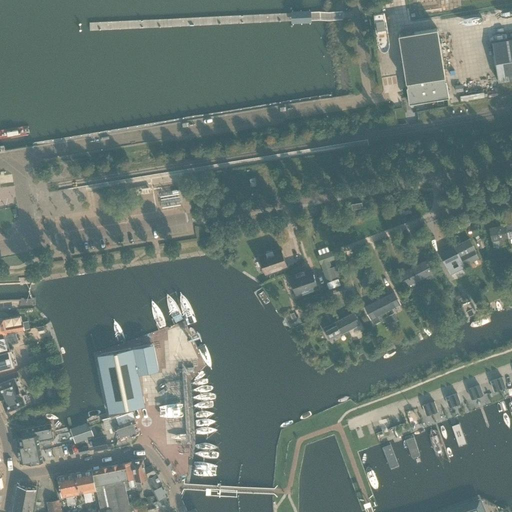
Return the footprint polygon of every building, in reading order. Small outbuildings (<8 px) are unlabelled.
[(311,12),(292,13),(292,24),(312,23),(311,12)] [(402,34),(398,35),(399,41),(405,76),(406,82),(407,86),(406,86),(408,103),(422,101),(423,106),(428,105),(427,100),(449,96),(446,80),(445,80),(444,77),(445,76),(444,70),(438,35),(439,35),(437,28),(433,29),(402,34)] [(511,39),(492,42),(498,82),(511,79),(511,39)] [(401,216),(412,213),(410,205),(399,208),(401,216)] [(499,240),(508,238),(506,225),(489,228),(492,242),(493,246),(500,245),(499,240)] [(486,245),(481,238),(476,240),(481,248),(486,245)] [(454,246),(460,258),(461,258),(464,265),(479,258),(469,239),(454,246)] [(446,266),(460,258),(454,246),(440,254),(446,266)] [(265,273),(286,266),(281,249),(259,256),(265,273)] [(320,256),(318,256),(321,264),(329,261),(336,259),(333,251),(329,252),(321,255),(320,256)] [(428,260),(414,267),(420,279),(434,272),(428,260)] [(336,280),(331,265),(322,268),(327,283),(336,280)] [(405,286),(420,279),(414,267),(399,274),(405,286)] [(296,294),(317,286),(311,270),(290,277),(296,294)] [(375,272),(369,276),(373,283),(379,280),(375,272)] [(371,284),(367,277),(361,280),(365,287),(371,284)] [(423,285),(418,288),(422,296),(427,293),(423,285)] [(394,292),(379,300),(385,311),(400,304),(394,292)] [(463,297),(460,292),(459,292),(454,294),(457,300),(463,297)] [(378,315),(385,311),(379,300),(364,307),(371,319),(373,324),(380,320),(378,315)] [(430,309),(425,310),(429,320),(434,319),(430,309)] [(290,328),(302,323),(299,316),(296,317),(294,313),(291,314),(291,313),(284,316),(287,321),(290,328)] [(353,313),(338,320),(344,332),(359,325),(353,313)] [(398,320),(394,313),(388,316),(392,323),(398,320)] [(0,334),(24,330),(22,322),(21,316),(3,319),(0,319),(0,334)] [(344,332),(338,320),(323,328),(330,340),(344,332)] [(0,351),(9,349),(5,334),(0,334),(0,351)] [(156,370),(151,344),(96,355),(110,412),(142,405),(136,374),(156,370)] [(9,349),(0,351),(0,369),(14,366),(9,349)] [(506,385),(503,376),(496,378),(499,388),(506,385)] [(0,383),(0,398),(2,403),(2,402),(6,411),(24,404),(14,378),(0,383)] [(499,388),(496,378),(490,381),(493,390),(499,388)] [(479,384),(473,387),(477,396),(483,394),(479,384)] [(477,396),(473,387),(467,389),(471,398),(477,396)] [(460,402),(457,392),(451,395),(454,404),(460,402)] [(454,404),(451,395),(445,397),(448,406),(454,404)] [(434,401),(428,403),(432,412),(438,410),(434,401)] [(432,412),(428,403),(422,405),(425,414),(432,412)] [(133,415),(132,412),(109,419),(112,428),(114,427),(118,439),(130,435),(131,435),(133,436),(136,435),(137,433),(139,432),(135,420),(135,419),(134,415),(133,415)] [(50,424),(21,430),(22,437),(13,439),(14,443),(16,443),(20,463),(25,462),(25,464),(43,461),(39,441),(43,440),(45,446),(52,444),(51,439),(53,438),(50,424)] [(76,441),(92,435),(88,424),(72,430),(76,441)] [(361,428),(356,430),(359,439),(365,437),(361,428)] [(105,436),(91,439),(94,452),(108,449),(105,436)] [(140,480),(147,479),(143,459),(131,462),(135,479),(137,488),(142,487),(140,480)] [(120,464),(124,481),(126,490),(130,489),(130,487),(136,486),(135,481),(134,482),(130,462),(120,464)] [(96,491),(100,509),(106,508),(106,509),(107,511),(130,511),(126,490),(125,486),(124,481),(120,464),(118,465),(118,464),(110,466),(100,468),(101,469),(94,470),(98,485),(95,486),(96,491)] [(148,476),(156,472),(151,465),(146,468),(148,476)] [(92,470),(83,472),(75,473),(79,494),(84,493),(85,502),(93,500),(91,492),(96,491),(95,486),(98,485),(94,470),(92,470)] [(75,473),(66,475),(57,477),(61,498),(66,497),(68,505),(76,504),(74,495),(79,494),(75,473)] [(152,488),(162,483),(157,474),(148,478),(149,480),(148,481),(152,488)] [(165,498),(168,496),(162,484),(152,488),(158,500),(153,503),(154,505),(157,503),(158,506),(167,502),(165,498)] [(31,511),(36,488),(17,485),(12,511),(31,511)] [(61,511),(59,499),(47,502),(48,511),(61,511)] [(483,511),(479,500),(446,511),(483,511)]
